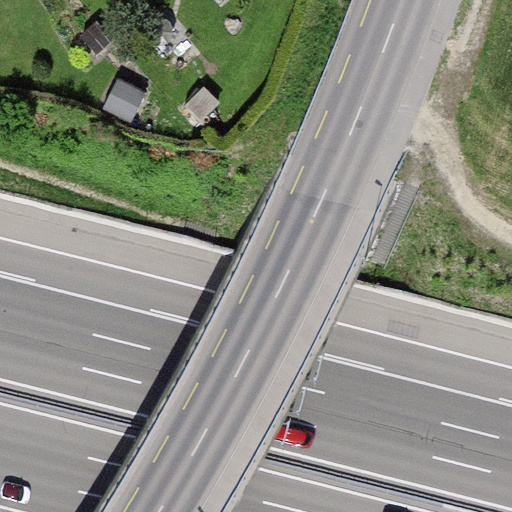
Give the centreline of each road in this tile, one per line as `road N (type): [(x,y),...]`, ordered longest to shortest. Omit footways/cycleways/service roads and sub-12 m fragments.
road 1 (motorway): [(511,457),(0,327)]
road 2 (secondary): [(158,511),(300,244)]
road 3 (secondary): [(402,0),(300,244)]
road 4 (motorway): [(0,454),(226,511)]
road 5 (track): [(433,130),(484,0)]
road 6 (track): [(511,233),(481,214),(433,130)]
